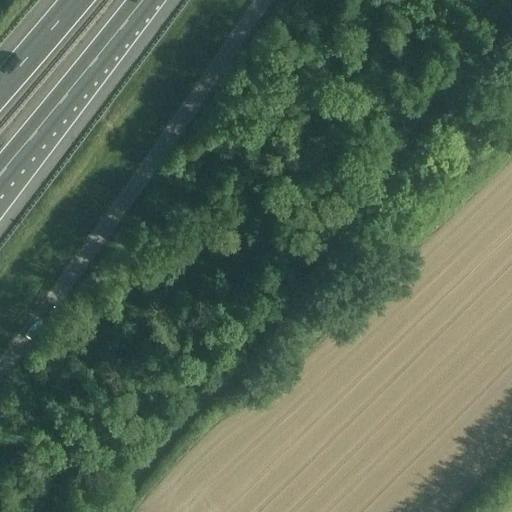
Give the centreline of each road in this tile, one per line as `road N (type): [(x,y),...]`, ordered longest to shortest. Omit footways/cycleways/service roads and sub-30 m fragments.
road 1 (unclassified): [(0,372),(202,110),(274,0)]
road 2 (motorway): [(0,173),(143,0)]
